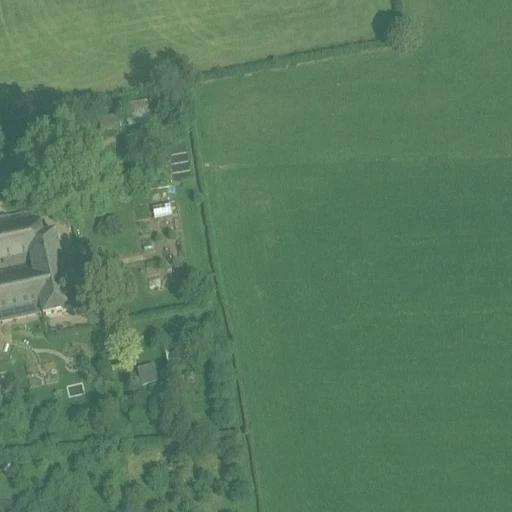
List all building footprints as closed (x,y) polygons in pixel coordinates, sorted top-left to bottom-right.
[(126,106),(128,123),(149,121),(146,103),(126,106)] [(98,119),(102,135),(122,131),(119,114),(98,119)] [(40,215),(0,223),(0,323),(43,315),(43,316),(71,311),(56,234),(44,237),(40,215)] [(163,338),(169,368),(195,363),(189,333),(163,338)] [(139,370),(143,387),(158,383),(154,366),(139,370)] [(168,370),(159,372),(161,382),(170,380),(168,370)]
